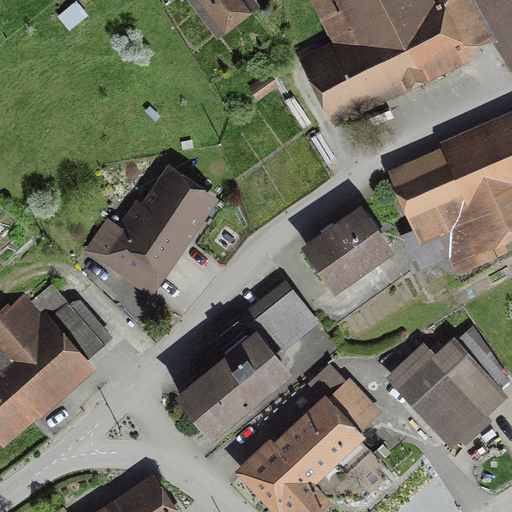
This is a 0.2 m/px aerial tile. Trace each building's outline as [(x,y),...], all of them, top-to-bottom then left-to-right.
[(257,0),(189,0),(221,39),(262,5),(257,0)] [(313,0),(333,42),(311,53),(307,66),(336,128),(471,64),(480,46),(495,44),(471,0),(313,0)] [(511,0),(471,0),(495,44),(511,67),(511,0)] [(269,73),(248,88),(255,98),(276,83),(269,73)] [(443,146),(389,171),(414,227),(400,233),(418,272),(447,259),(455,276),(511,249),(509,242),(511,240),(511,110),(441,143),(443,146)] [(108,217),(84,253),(153,298),(161,289),(225,201),(170,164),(146,202),(138,199),(120,224),(108,217)] [(399,250),(364,203),(306,246),(340,292),(399,250)] [(320,321),(286,278),(247,313),(259,328),(178,396),(217,435),(333,345),(317,324),(320,321)] [(53,284),(31,304),(24,297),(13,306),(8,302),(0,310),(0,439),(7,446),(101,368),(91,358),(115,337),(77,298),(72,304),(53,284)] [(438,353),(426,340),(386,378),(453,448),(511,392),(457,335),(438,353)] [(329,392),(278,441),(319,484),(362,443),(379,461),(392,447),(387,442),(392,437),(382,426),(372,435),(365,427),(381,411),(350,379),(333,396),(329,392)] [(325,511),(336,501),(319,484),(278,441),(272,436),(237,470),(278,511),(325,511)] [(183,511),(156,472),(96,511),(183,511)]
